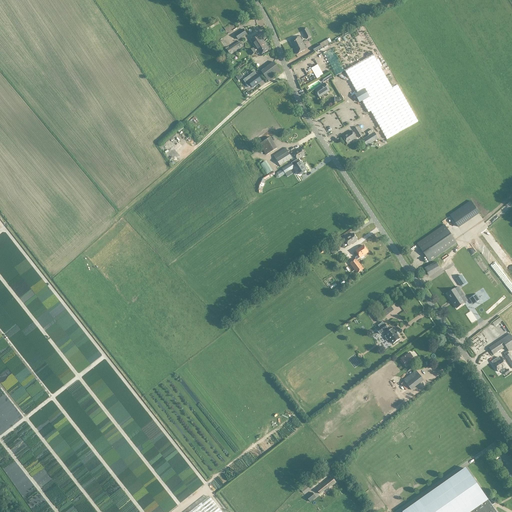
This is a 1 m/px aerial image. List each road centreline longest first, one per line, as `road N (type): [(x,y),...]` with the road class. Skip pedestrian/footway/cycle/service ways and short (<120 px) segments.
road 1 (unclassified): [(511,426),(298,101),(256,0)]
road 2 (unknown): [(287,72),(120,215)]
road 3 (track): [(463,353),(331,464),(315,487)]
